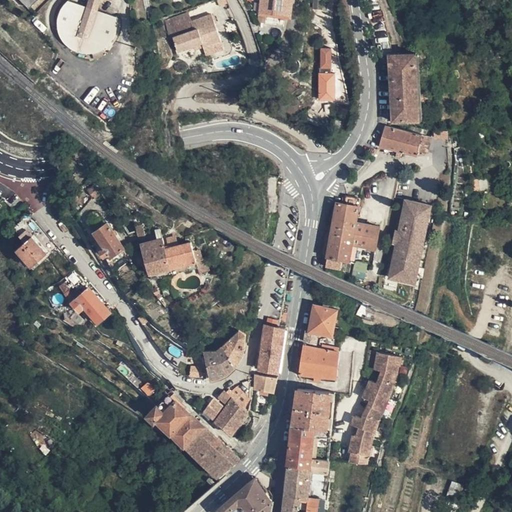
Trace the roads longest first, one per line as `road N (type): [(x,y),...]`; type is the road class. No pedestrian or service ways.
road 1 (residential): [(307,182),(292,191),(284,212),(250,364),(231,380),(211,383),(158,365),(54,228),(26,169)]
road 2 (residential): [(324,166),(311,145),(280,125),(224,107),(183,105),(180,94),(190,88),(252,70),(230,0)]
road 3 (secondary): [(303,174),(276,146),(238,132),(26,169)]
road 4 (primary): [(271,432),(295,338),(311,191)]
road 5 (secondary): [(358,0),(370,100),(362,136),(345,157)]
road 6 (unknown): [(332,174),(346,181),(415,159),(426,164),(432,183)]
